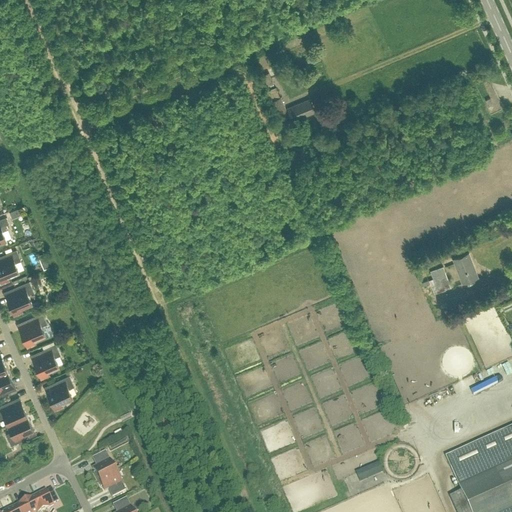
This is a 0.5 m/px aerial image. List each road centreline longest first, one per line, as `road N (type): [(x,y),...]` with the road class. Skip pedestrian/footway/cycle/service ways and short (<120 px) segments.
road 1 (track): [(254,511),(27,0)]
road 2 (residential): [(65,465),(0,313)]
